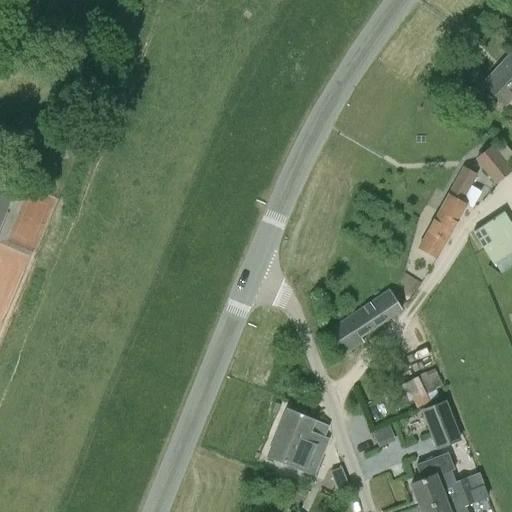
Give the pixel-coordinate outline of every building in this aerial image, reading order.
[(511,52),(483,84),(505,104),(511,97),(511,52)] [(511,170),(491,146),(475,160),(495,184),(511,170)] [(461,202),(476,176),(463,169),(448,195),(439,213),(438,213),(419,248),(437,258),(466,205),(461,202)] [(0,210),(6,213),(18,185),(0,177),(0,210)] [(494,220),(474,232),(494,263),(511,252),(511,226),(505,216),(495,222),(494,220)] [(359,337),(401,309),(389,292),(328,332),(343,355),(363,342),(359,337)] [(409,402),(411,406),(415,404),(416,408),(447,393),(434,368),(383,393),(392,411),(409,402)] [(423,411),(437,448),(459,440),(445,402),(423,411)] [(314,475),(329,439),(324,436),(328,426),(288,409),(268,457),(314,475)] [(388,425),(371,433),(376,444),(393,436),(388,425)] [(415,497),(421,511),(446,501),(445,499),(455,495),(450,483),(455,481),(451,471),(453,470),(447,454),(416,466),(422,480),(410,485),(415,497)] [(341,466),(329,470),(336,488),(348,484),(341,466)] [(482,485),(477,473),(455,481),(450,483),(455,495),(472,489),(482,485)] [(477,501),(472,489),(455,495),(460,507),(464,506),(477,501)] [(420,511),(466,511),(464,506),(460,507),(455,495),(445,499),(446,501),(421,511),(420,511)]
